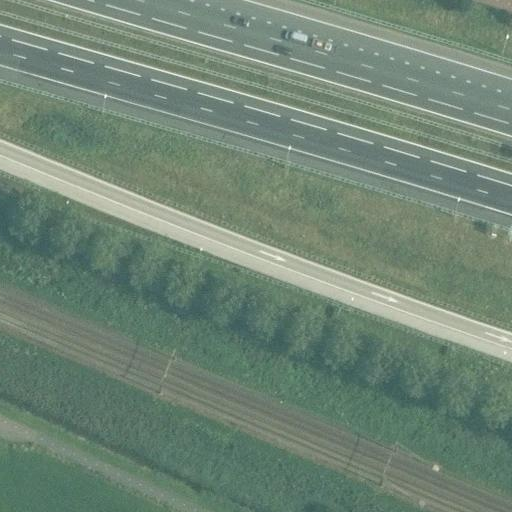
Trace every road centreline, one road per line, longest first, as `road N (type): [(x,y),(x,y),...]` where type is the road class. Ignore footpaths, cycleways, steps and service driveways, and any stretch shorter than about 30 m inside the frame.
road 1 (motorway): [(0,149),(511,343)]
road 2 (motorway): [(0,44),(511,194)]
road 3 (motorway): [(511,111),(133,0)]
